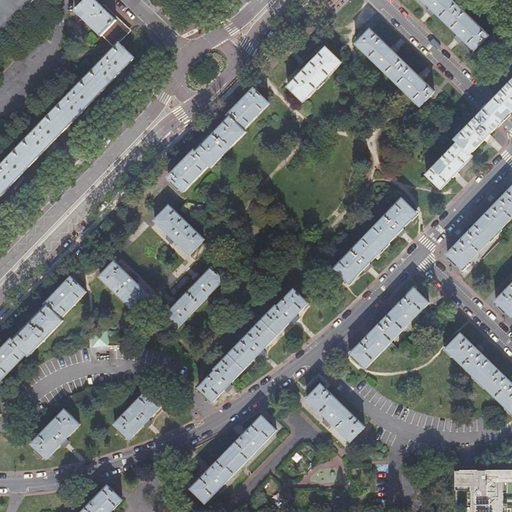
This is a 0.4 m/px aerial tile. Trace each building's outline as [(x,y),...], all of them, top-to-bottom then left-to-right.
[(0,0),(0,30),(28,0),(0,0)] [(102,36),(103,35),(112,43),(126,28),(96,0),(86,0),(76,11),(102,36)] [(487,38),(448,0),(420,0),(429,9),(426,12),(428,14),(430,16),(434,13),(457,36),(453,39),(456,41),(458,44),(462,41),(473,52),(487,38)] [(357,39),(359,41),(356,45),(420,108),(434,93),(419,78),(392,52),(370,30),(363,38),(360,36),(357,39)] [(0,197),(136,57),(120,42),(0,167),(0,197)] [(301,67),(304,70),(287,87),(304,104),(342,64),(326,48),(309,65),(306,62),(303,65),(301,67)] [(511,80),(493,101),(490,103),(486,107),(484,110),(482,112),(455,140),(458,143),(471,155),(498,127),(500,125),(503,122),(506,118),(508,116),(511,111),(511,80)] [(228,116),(244,130),(270,104),(254,89),(243,101),(228,116)] [(244,130),(228,116),(211,134),(194,152),(209,166),(211,167),(246,132),(244,130)] [(471,155),(458,143),(426,176),(440,190),(472,157),(471,155)] [(209,166),(194,152),(179,167),(168,178),(183,193),(209,166)] [(462,272),(463,271),(469,265),(468,264),(511,216),(511,187),(498,201),(495,199),(493,200),(491,202),(494,206),(465,236),(462,233),(460,234),(458,236),(461,240),(446,256),(459,268),(458,270),(458,271),(459,272),(461,272),(462,272)] [(416,215),(401,200),(333,270),(349,285),(416,215)] [(204,240),(168,207),(153,222),(168,236),(165,239),(167,242),(169,244),(173,241),(188,256),(204,240)] [(133,276),(131,274),(129,277),(114,263),(99,278),(134,312),(149,296),(134,282),(136,279),(133,276)] [(170,306),(173,308),(163,319),(175,330),(223,281),(210,269),(201,279),(198,277),(195,280),(194,282),(196,284),(178,303),(175,301),(173,303),(170,306)] [(45,305),(60,319),(86,293),(71,278),(57,292),(45,305)] [(511,315),(511,284),(494,302),(510,318),(511,315)] [(333,285),(322,297),(329,304),(341,293),(333,285)] [(428,304),(413,290),(350,354),(365,369),(428,304)] [(292,291),(275,308),(273,307),(213,369),(214,370),(197,388),(212,403),(307,304),(292,291)] [(60,319),(45,305),(25,325),(10,340),(26,355),(29,357),(63,322),(60,319)] [(442,351),(449,358),(451,357),(504,408),(503,410),(508,415),(509,416),(510,416),(511,414),(511,385),(459,335),(446,347),(445,347),(444,347),(442,347),(442,348),(441,349),(442,351)] [(26,355),(10,340),(0,350),(0,381),(1,382),(26,355)] [(350,442),(364,427),(320,386),(306,400),(327,420),(350,442)] [(163,405),(146,391),(113,425),(129,440),(144,425),(146,428),(149,425),(151,422),(148,420),(163,405)] [(79,426),(63,411),(31,445),(46,459),(60,446),(63,448),(66,445),(68,443),(64,441),(79,426)] [(276,432),(261,418),(190,490),(205,505),(276,432)] [(503,511),(504,505),(504,483),(511,483),(511,473),(489,474),(456,474),(456,487),(471,487),(471,493),(469,493),(469,506),(472,506),(472,508),(471,511),(503,511)] [(110,511),(121,500),(107,487),(83,511),(110,511)]
